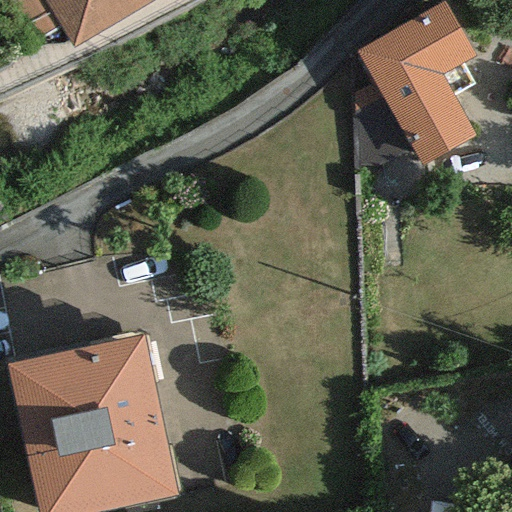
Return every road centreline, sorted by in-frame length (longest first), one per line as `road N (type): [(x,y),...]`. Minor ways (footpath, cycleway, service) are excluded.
road 1 (residential): [(0,254),(141,188),(392,0)]
road 2 (unknown): [(511,408),(474,414),(421,452),(382,511)]
